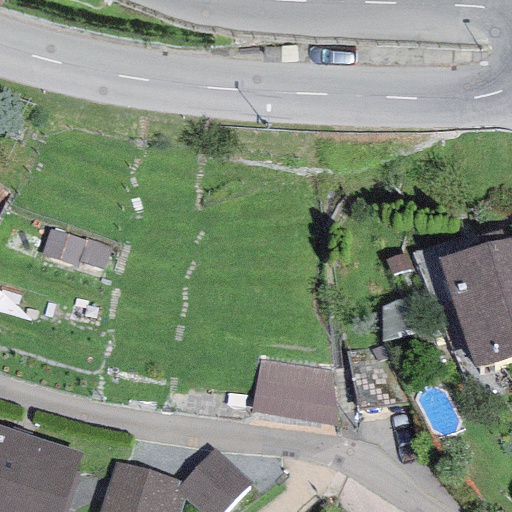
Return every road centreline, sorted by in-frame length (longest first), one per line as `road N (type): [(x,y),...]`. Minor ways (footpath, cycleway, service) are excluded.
road 1 (tertiary): [(510,87),(435,102),(211,89),(0,47)]
road 2 (residential): [(0,390),(98,419),(291,444),(370,465),(438,511)]
road 3 (tertiary): [(336,0),(447,1),(511,13)]
